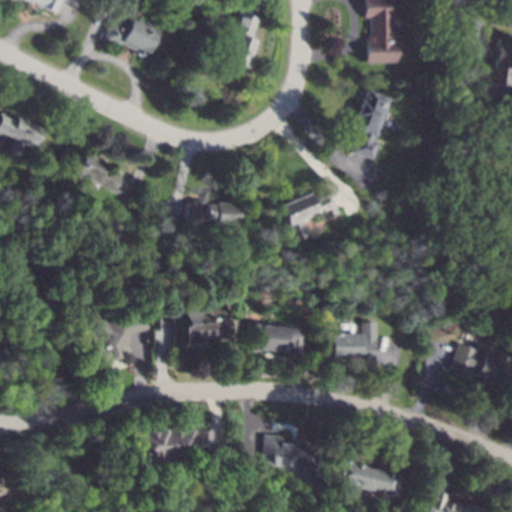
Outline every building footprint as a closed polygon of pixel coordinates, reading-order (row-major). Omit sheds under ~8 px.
[(24,0),(53,12),(57,0),(24,0)] [(394,62),(394,27),(387,27),(387,0),(360,0),(360,16),(363,16),(364,62),(394,62)] [(101,38),(144,55),(148,44),(155,46),(161,32),(111,12),(101,38)] [(257,18),(237,12),(222,60),(242,66),(257,18)] [(482,83),(511,86),(511,75),(511,40),(492,38),(489,65),(484,65),(482,83)] [(349,153),(370,158),(374,142),(372,141),(384,95),(361,89),(351,128),(355,129),(349,153)] [(0,137),(7,140),(3,149),(16,155),(20,145),(27,148),(36,128),(10,117),(8,120),(0,116),(0,137)] [(102,161),(78,152),(69,174),(110,191),(117,175),(99,168),(102,161)] [(275,204),(288,241),(304,236),(298,218),(317,212),(319,218),(335,212),(328,192),(308,199),(305,193),(275,204)] [(182,202),(182,223),(233,224),(233,202),(182,202)] [(74,306),(76,302),(99,314),(101,320),(141,310),(146,329),(124,335),(125,342),(123,342),(125,352),(114,355),(114,358),(107,360),(108,362),(94,363),(93,357),(90,357),(86,355),(84,347),(86,342),(89,342),(88,336),(64,323),(65,319),(57,315),(65,301),(74,306)] [(223,311),(226,311),(225,341),(211,341),(211,336),(189,336),(188,354),(168,353),(168,308),(174,309),(174,306),(190,307),(190,301),(223,301),(223,311)] [(373,366),(352,367),(352,363),(321,364),(321,345),(323,345),(323,331),(356,331),(356,338),(358,338),(358,321),(372,321),(373,366)] [(258,324),(258,326),(293,328),(293,331),(300,332),(299,358),(279,357),(280,353),(270,352),(271,351),(253,349),(253,352),(242,352),(244,323),(258,324)] [(474,342),(478,344),(479,341),(492,346),(491,349),(503,353),(502,356),(511,359),(511,375),(506,373),(501,386),(491,383),(490,384),(481,381),(482,378),(472,375),(472,376),(465,373),(464,375),(446,369),(455,343),(472,349),(474,342)] [(178,429),(188,428),(189,432),(190,432),(190,430),(206,429),(208,459),(188,460),(188,458),(179,458),(175,463),(169,464),(164,459),(156,460),(152,464),(146,465),(141,460),(130,461),(128,432),(137,431),(137,429),(153,428),(153,430),(160,429),(161,430),(163,430),(163,428),(178,427),(178,429)] [(277,437),(276,443),(312,446),(310,469),(255,464),(258,435),(277,437)] [(348,461),(347,463),(375,470),(377,460),(395,465),(387,497),(352,488),(350,493),(346,495),(341,493),(339,489),(340,485),(326,481),(332,457),(348,461)] [(0,472),(6,472),(6,488),(9,488),(9,501),(0,501),(0,472)] [(444,498),(443,502),(462,508),(464,504),(476,508),(474,511),(419,511),(416,511),(423,490),(444,498)]
